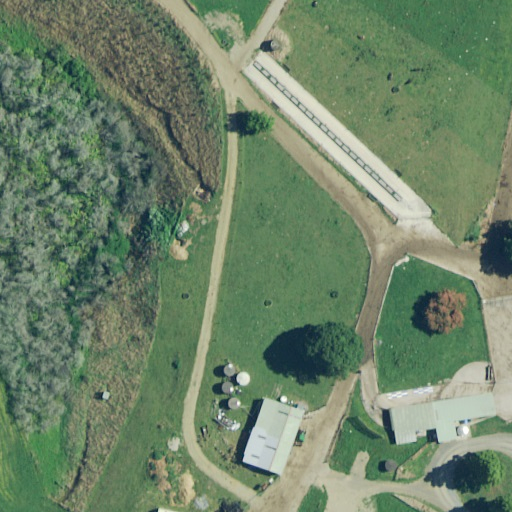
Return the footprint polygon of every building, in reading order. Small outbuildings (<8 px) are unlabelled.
[(230,378),(232,378),(234,378),(236,377),(237,376),(238,376),(238,374),(239,373),(239,372),(239,371),(239,369),(239,368),(238,367),(238,366),(237,365),(236,364),(234,363),(233,363),(232,363),(230,363),(229,363),(228,364),(227,365),(226,366),(225,367),(225,368),(224,369),(224,371),(224,372),(225,373),(225,374),(226,375),(227,376),(228,377),(229,378),(230,378)] [(228,396),(229,396),(232,396),(233,395),(234,395),(235,394),(236,393),(237,391),(237,390),(237,389),(237,387),(237,386),(236,385),(235,384),(234,383),(233,382),(232,382),(231,381),(230,381),(228,381),(227,382),(226,382),(225,383),(224,384),(223,385),(222,386),(222,387),(222,389),(222,390),(222,391),(223,393),(224,394),(225,395),(226,395),(227,396),(228,396)] [(457,440),(454,422),(495,415),(492,394),(451,401),(392,411),(398,445),(415,442),(414,433),(438,429),(440,443),(457,440)] [(234,412),(236,412),(238,412),(239,411),(241,410),(241,409),(242,408),(243,407),(243,406),(243,405),(243,403),(243,402),(242,401),(242,400),(241,399),(240,398),(238,397),(237,397),(236,397),(234,397),(233,397),(232,398),(231,399),(230,400),(229,401),(228,402),(228,403),(228,404),(228,406),(228,407),(229,408),(230,409),(231,410),(232,411),(233,412),(234,412)] [(307,413),(267,399),(243,462),(283,476),(307,413)] [(464,440),(465,440),(467,439),(468,439),(469,439),(470,438),(471,437),(472,436),(473,435),(473,433),(473,432),(473,431),(473,429),(472,428),(471,427),(470,426),(469,425),(468,425),(467,424),(465,424),(464,424),(463,425),(462,425),(460,426),(460,427),(459,428),(458,429),(458,431),(458,432),(458,433),(458,435),(459,436),(459,437),(460,438),(462,439),(463,439),(464,440)]
